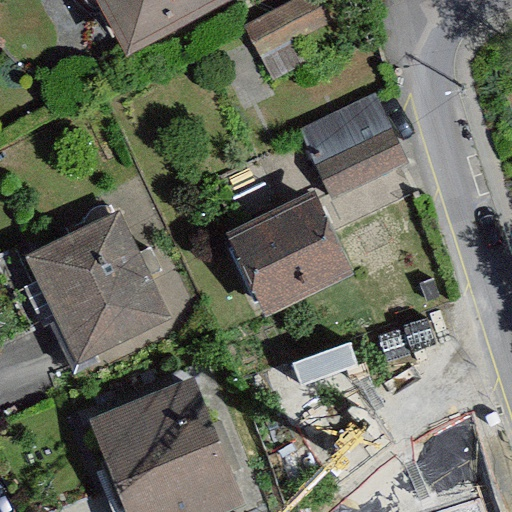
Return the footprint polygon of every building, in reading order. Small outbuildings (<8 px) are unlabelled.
[(115,0),(144,48),(226,0),(115,0)] [(300,0),(247,25),(263,61),(338,24),(325,0),(300,0)] [(314,122),(342,186),(414,154),(386,90),(314,122)] [(237,222),(274,303),(358,266),(321,184),(237,222)] [(31,245),(79,351),(180,305),(131,199),(31,245)] [(91,419),(129,511),(212,511),(254,495),(203,372),(91,419)] [(396,509),(396,511),(497,511),(489,479),(396,509)]
